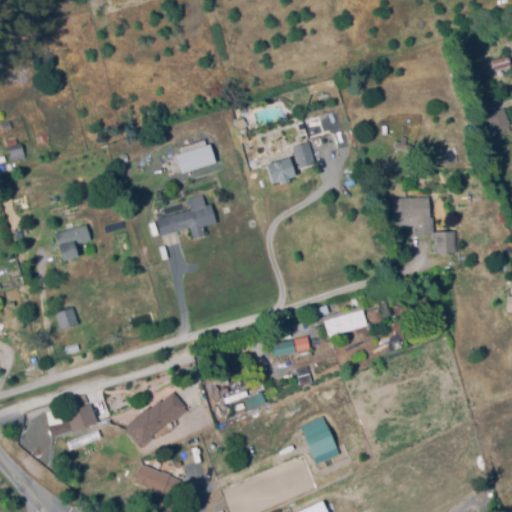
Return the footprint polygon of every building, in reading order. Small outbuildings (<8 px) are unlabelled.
[(495,68),(493,59),(508,54),(511,63),(495,68)] [(493,129),(488,113),(505,107),(510,123),(493,129)] [(5,129),(2,122),(9,119),(12,126),(5,129)] [(39,142),(37,135),(48,131),(50,138),(39,142)] [(412,151),(395,144),(397,139),(401,141),(403,135),(408,136),(406,142),(414,145),(412,151)] [(13,159),(8,139),(16,137),(18,142),(23,141),(27,155),(13,159)] [(299,165),(294,145),(310,141),(314,161),(299,165)] [(183,171),(177,153),(210,142),(216,160),(183,171)] [(279,183),(278,181),(273,182),(267,162),(291,155),(297,176),(293,177),(293,178),(279,183)] [(194,236),(191,226),(161,234),(157,218),(193,208),(190,198),(204,194),(206,204),(212,203),(216,220),(203,223),(206,233),(194,236)] [(415,232),(414,219),(409,219),(409,217),(400,217),(398,197),(430,194),(432,215),(433,216),(434,230),(415,232)] [(64,259),(56,231),(87,223),(91,238),(76,242),(80,255),(64,259)] [(436,251),(435,229),(456,229),(456,250),(436,251)] [(62,328),(56,312),(74,306),(80,322),(62,328)] [(326,319),(365,309),(370,327),(350,332),(351,335),(344,337),(343,334),(332,337),(326,319)] [(295,340),(310,337),(310,339),(319,337),(321,346),(297,351),(295,340)] [(269,355),(277,354),(275,343),(290,340),(292,353),(281,355),(283,363),(271,365),(269,355)] [(142,443),(127,425),(149,405),(152,408),(161,399),(162,400),(174,390),(186,404),(185,405),(187,408),(176,418),(173,415),(142,443)] [(245,411),(264,402),(259,391),(240,399),(245,411)] [(72,430),(65,411),(91,400),(99,420),(72,430)] [(316,458),(305,434),(325,425),(336,449),(316,458)] [(172,503),(163,499),(165,494),(146,486),(147,484),(136,479),(142,463),(182,479),(172,503)] [(343,495),(337,487),(341,484),(347,492),(343,495)] [(292,511),(325,511),(323,502),(292,511)]
